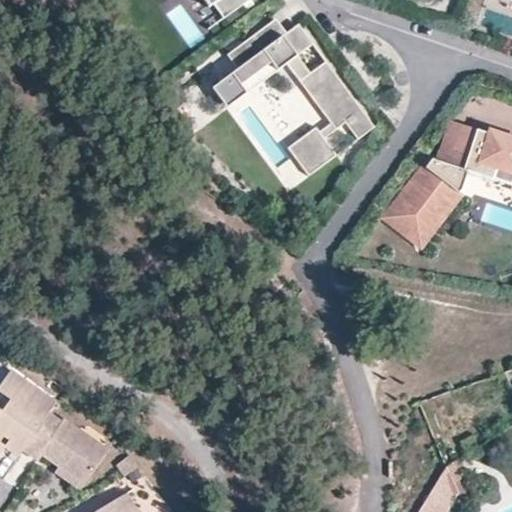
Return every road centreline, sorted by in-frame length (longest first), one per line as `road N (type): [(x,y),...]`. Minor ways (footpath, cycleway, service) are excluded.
road 1 (residential): [(374,511),(373,454),(316,267),(447,57)]
road 2 (track): [(511,302),(316,267)]
road 3 (residential): [(447,57),(326,0)]
